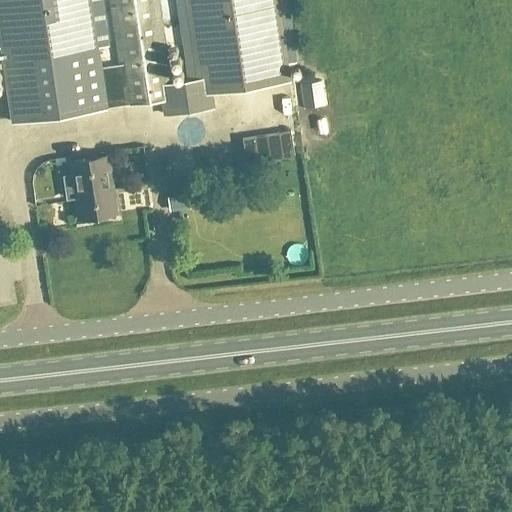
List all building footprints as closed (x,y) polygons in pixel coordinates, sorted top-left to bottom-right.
[(125,105),(119,66),(101,69),(90,0),(0,0),(0,34),(13,122),(106,109),(106,107),(125,105)] [(186,0),(199,80),(170,84),(158,0),(109,0),(119,66),(125,105),(125,106),(163,100),(165,115),(213,108),(210,93),(289,81),(277,0),(186,0)] [(108,157),(70,162),(79,220),(116,215),(108,157)] [(243,167),(219,170),(221,182),(245,179),(243,167)] [(188,194),(167,197),(169,212),(190,209),(188,194)]
